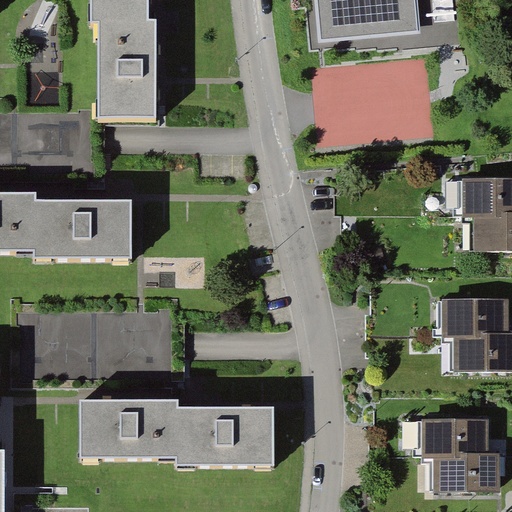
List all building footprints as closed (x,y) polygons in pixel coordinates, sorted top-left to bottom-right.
[(149,33),(149,0),(90,0),(90,35),(100,35),(99,131),(156,133),(157,33),(149,33)] [(313,0),(318,48),(421,38),(418,5),(402,7),(401,0),(313,0)] [(511,182),(461,183),(462,220),(481,220),(481,258),(511,257),(511,182)] [(49,197),(0,197),(0,254),(43,254),(46,264),(144,262),(143,205),(49,206),(49,197)] [(511,336),(508,336),(507,305),(440,306),(440,340),(451,340),(452,371),(511,370),(511,336)] [(0,511),(17,511),(17,454),(7,454),(6,364),(0,364),(0,511)] [(186,410),(186,404),(94,405),(94,461),(186,460),(186,473),(289,472),(289,410),(186,410)] [(494,455),(494,422),(419,423),(419,460),(434,460),(434,496),(504,496),(504,455),(494,455)]
